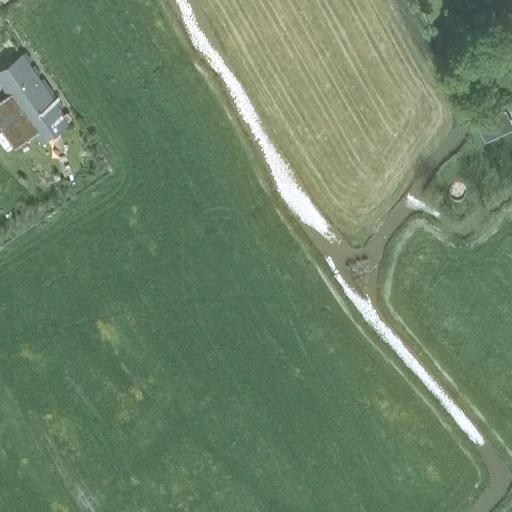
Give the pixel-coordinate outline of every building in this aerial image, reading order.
[(499,18),(492,5),(460,22),(467,35),(499,18)] [(511,28),(508,21),(470,41),(480,60),(511,43),(511,28)] [(470,41),(460,47),(470,66),(480,60),(470,41)] [(0,80),(40,140),(66,123),(21,56),(0,69),(0,80)] [(503,114),(493,119),(500,135),(511,130),(503,114)] [(485,142),(500,135),(493,119),(478,126),(485,142)]
